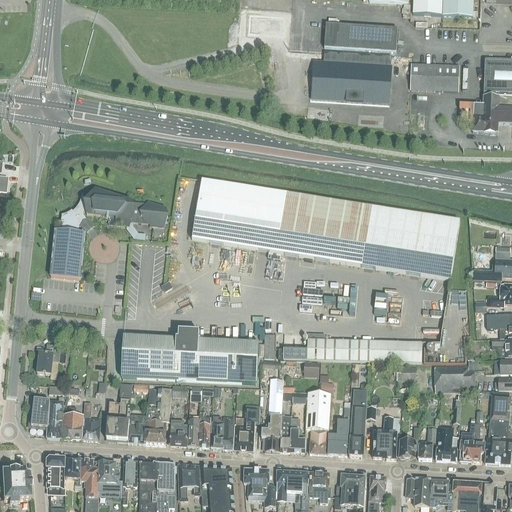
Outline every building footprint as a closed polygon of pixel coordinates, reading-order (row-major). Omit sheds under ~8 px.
[(414,0),(414,18),(426,18),(425,0),(414,0)] [(442,0),(442,18),(472,19),(472,0),(442,0)] [(287,17),(251,15),(250,35),(286,37),(287,17)] [(324,50),(372,53),(388,54),(396,55),(397,30),(325,26),(324,50)] [(511,62),(485,61),(483,98),(483,106),(459,106),(459,112),(473,113),(472,134),(483,135),(483,136),(497,136),(498,125),(511,125),(511,62)] [(391,68),(371,67),(355,66),(338,65),(336,103),(389,106),(391,68)] [(410,93),(458,94),(459,67),(411,66),(410,93)] [(334,120),(334,109),(310,107),(309,118),(334,120)] [(192,242),(450,283),(459,223),(201,182),(192,242)] [(55,233),(50,280),(80,283),(85,236),(77,235),(79,226),(80,225),(84,230),(90,226),(83,217),(83,215),(84,213),(87,213),(86,216),(109,219),(108,226),(129,228),(129,222),(151,225),(151,228),(165,229),(167,217),(165,211),(148,204),(147,206),(123,204),(123,202),(120,201),(95,191),(91,200),(82,199),(82,196),(81,196),(80,202),(77,208),(72,213),(71,212),(72,213),(67,216),(63,218),(62,223),(58,223),(58,224),(62,224),(61,233),(55,233)] [(495,249),(495,254),(495,261),(494,273),(473,272),(473,283),(501,284),(501,280),(511,280),(511,262),(509,262),(510,249),(495,249)] [(511,307),(511,286),(500,286),(500,284),(486,283),(486,289),(495,289),(495,290),(500,290),(499,300),(487,299),(487,309),(504,310),(504,307),(511,307)] [(172,290),(169,284),(161,288),(164,294),(172,290)] [(338,312),(339,287),(327,287),(326,312),(338,312)] [(340,314),(352,314),(352,308),(358,309),(359,294),(341,294),(340,314)] [(486,314),(485,304),(475,304),(475,315),(486,314)] [(499,342),(511,340),(511,318),(487,321),(487,331),(499,329),(499,342)] [(256,387),(258,345),(198,342),(199,335),(179,334),(178,341),(123,338),(121,380),(256,387)] [(275,337),(264,336),(263,361),(274,362),(275,337)] [(283,362),(284,362),(421,366),(422,344),(307,341),(307,352),(283,351),(283,362)] [(499,342),(487,342),(491,342),(491,349),(504,349),(505,360),(506,360),(511,359),(511,342),(504,343),(504,342),(499,342)] [(58,365),(60,349),(47,348),(46,356),(39,355),(37,376),(51,377),(52,364),(58,365)] [(511,361),(500,362),(500,363),(494,363),(494,377),(511,376),(511,361)] [(318,380),(319,366),(304,365),(303,379),(318,380)] [(396,368),(396,383),(416,383),(416,369),(396,368)] [(435,369),(435,394),(474,394),(474,389),(475,389),(475,375),(474,375),(474,374),(467,374),(467,369),(435,369)] [(498,393),(511,392),(511,380),(498,381),(498,385),(495,385),(495,392),(498,392),(498,393)] [(283,382),(270,382),(268,418),(281,418),(283,382)] [(68,397),(69,390),(49,389),(49,397),(68,398),(68,397)] [(187,390),(172,389),(172,400),(186,401),(187,390)] [(201,390),(191,389),(190,399),(201,399),(201,390)] [(213,390),(202,390),(201,397),(213,398),(213,390)] [(145,424),(145,428),(144,447),(165,448),(166,425),(169,425),(171,393),(157,392),(157,393),(149,392),(147,410),(146,410),(145,424)] [(120,400),(119,407),(117,443),(127,443),(129,425),(130,408),(131,402),(131,395),(131,394),(119,393),(119,400),(120,400)] [(258,427),(259,412),(260,394),(248,393),(247,412),(245,412),(245,416),(244,416),(243,421),(235,421),(233,453),(253,454),(254,427),(258,427)] [(364,441),(366,409),(367,393),(354,393),(349,459),(363,460),(364,441)] [(306,433),(310,433),(328,434),(330,396),(308,395),(306,433)] [(511,447),(511,443),(511,433),(511,430),(509,430),(511,399),(492,398),(490,423),(488,441),(487,452),(487,453),(486,453),(485,466),(509,467),(510,455),(511,455),(511,454),(511,447)] [(60,442),(63,401),(59,400),(58,405),(50,405),(49,403),(34,402),(31,428),(47,430),(46,441),(60,442)] [(454,403),(452,426),(459,426),(461,404),(454,403)] [(92,406),(85,405),(84,421),(82,443),(99,444),(100,423),(91,422),(92,406)] [(106,442),(117,443),(119,407),(109,406),(106,442)] [(63,442),(82,443),(84,421),(83,421),(83,418),(76,417),(76,410),(69,409),(68,417),(65,417),(63,442)] [(375,423),(376,410),(366,409),(365,422),(375,423)] [(336,438),(327,437),(327,458),(347,459),(349,411),(344,411),(343,423),(337,423),(336,438)] [(189,422),(188,428),(187,449),(187,450),(191,450),(194,450),(198,451),(198,450),(200,415),(199,415),(199,423),(189,422)] [(200,415),(198,450),(209,451),(210,420),(203,420),(203,415),(200,415)] [(127,446),(144,447),(145,428),(144,428),(144,424),(145,418),(130,417),(129,425),(127,443),(127,446)] [(264,454),(280,454),(282,419),(270,418),(270,428),(268,428),(268,432),(261,432),(261,441),(265,441),(264,454)] [(211,450),(222,451),(222,452),(231,453),(233,421),(223,420),(223,423),(221,423),(221,419),(212,419),(211,450)] [(280,455),(290,455),(291,421),(291,419),(282,419),(280,454),(280,455)] [(392,435),(393,420),(384,419),(383,434),(374,434),(372,460),(382,460),(382,461),(394,462),(396,435),(392,435)] [(470,465),(471,463),(471,454),(472,454),(473,445),(472,445),(473,434),(475,434),(476,426),(474,426),(475,421),(470,420),(469,433),(467,433),(467,435),(461,435),(460,446),(459,462),(460,463),(459,465),(470,465)] [(306,437),(302,437),(302,432),(299,432),(300,421),(291,421),(290,455),(305,456),(306,437)] [(169,448),(187,449),(188,428),(183,427),(183,424),(171,423),(169,448)] [(471,454),(471,463),(480,463),(480,455),(483,456),(484,448),(485,445),(478,445),(478,443),(479,443),(480,426),(476,426),(475,434),(473,434),(472,445),(473,445),(472,454),(471,454)] [(441,429),(438,429),(436,450),(435,461),(435,462),(435,463),(456,464),(456,463),(457,454),(456,453),(457,450),(458,440),(453,439),(453,430),(441,429)] [(417,453),(418,431),(414,430),(413,443),(400,442),(399,460),(414,461),(415,454),(417,453)] [(435,445),(436,432),(427,431),(427,444),(419,443),(418,447),(419,447),(418,462),(431,463),(432,448),(433,445),(435,445)] [(327,437),(328,434),(310,433),(309,457),(327,458),(327,437)] [(63,491),(64,474),(64,461),(58,461),(58,459),(55,459),(55,461),(49,461),(47,463),(47,473),(46,492),(47,492),(47,497),(65,498),(65,491),(63,491)] [(79,484),(81,484),(81,483),(80,483),(81,462),(66,462),(65,461),(65,480),(76,481),(76,488),(79,488),(79,484)] [(98,486),(99,471),(99,464),(93,464),(93,463),(81,462),(80,483),(81,483),(81,484),(84,484),(84,490),(86,490),(85,511),(98,511),(99,501),(97,501),(98,486)] [(138,465),(138,464),(124,463),(122,507),(127,507),(127,493),(125,493),(125,489),(137,490),(138,465)] [(99,464),(99,471),(98,486),(110,486),(109,495),(118,495),(119,473),(116,473),(116,465),(99,464)] [(138,511),(156,511),(157,507),(160,507),(159,504),(152,504),(153,465),(153,467),(142,466),(139,466),(139,468),(140,468),(138,511)] [(154,465),(153,465),(152,504),(159,504),(160,507),(157,507),(156,511),(167,511),(168,511),(174,511),(174,498),(175,467),(156,466),(154,465)] [(177,467),(178,492),(179,504),(188,503),(187,492),(193,491),(194,498),(201,498),(199,468),(177,467)] [(233,511),(231,471),(199,468),(201,498),(202,509),(210,509),(209,511),(233,511)] [(243,471),(244,486),(249,486),(248,498),(252,498),(251,502),(258,502),(258,483),(255,483),(255,472),(244,472),(244,471),(243,471)] [(269,472),(255,472),(255,483),(258,483),(258,502),(264,502),(264,509),(275,508),(275,500),(276,490),(269,489),(269,472)] [(30,502),(29,475),(28,474),(28,473),(27,473),(3,474),(3,503),(9,503),(9,506),(17,506),(17,503),(30,502)] [(307,496),(307,489),(308,475),(277,473),(276,500),(277,500),(277,504),(286,505),(287,496),(295,496),(294,505),(294,511),(308,511),(308,496),(307,496)] [(329,476),(308,475),(307,489),(309,489),(308,500),(320,500),(319,506),(327,506),(327,500),(330,500),(330,491),(329,490),(329,476)] [(365,492),(365,478),(341,477),(340,490),(342,490),(341,499),(335,499),(334,511),(338,511),(340,511),(341,508),(363,509),(364,492),(365,492)] [(368,503),(367,511),(378,511),(375,511),(376,504),(384,505),(386,480),(370,479),(368,503)] [(414,508),(431,509),(429,509),(430,482),(406,481),(405,499),(414,500),(414,508)] [(448,483),(430,482),(429,509),(431,509),(435,509),(438,507),(438,502),(442,502),(442,505),(452,505),(452,496),(447,496),(448,483)] [(479,511),(481,485),(452,483),(452,496),(452,505),(451,511),(479,511)] [(494,486),(481,485),(479,511),(495,511),(497,489),(494,486)]
